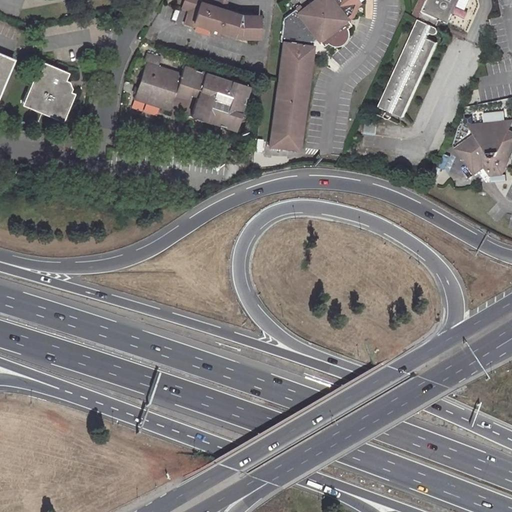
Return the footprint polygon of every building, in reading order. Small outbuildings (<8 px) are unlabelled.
[(184,0),(182,8),(189,10),(184,26),(195,29),(196,25),(208,29),(208,31),(215,33),(216,30),(233,37),(258,37),(259,17),(241,17),(225,11),(226,8),(222,7),(218,6),(220,2),(213,0),(184,0)] [(221,0),(220,0),(220,2),(218,6),(222,7),(226,8),(228,2),(221,0)] [(280,42),(282,42),(309,46),(310,43),(311,40),(313,38),(321,49),(325,46),(330,47),(335,46),(340,44),(344,41),(346,39),(348,35),(349,32),(349,26),(351,25),(347,20),(353,15),(357,5),(356,3),(353,0),(316,0),(309,6),(306,1),(283,19),(280,42)] [(416,21),(378,104),(387,108),(392,110),(401,115),(437,41),(428,37),(430,31),(433,33),(436,32),(438,32),(439,31),(440,29),(440,27),(439,25),(438,24),(440,18),(449,23),(454,12),(462,17),(469,0),(416,0),(409,18),(416,21)] [(309,46),(282,42),(268,147),(298,151),(313,47),(309,46)] [(0,80),(9,61),(7,55),(0,51),(0,80)] [(238,114),(248,87),(231,81),(230,83),(183,66),(180,74),(157,66),(160,58),(145,52),(142,63),(145,64),(132,98),(168,111),(174,95),(188,100),(190,93),(197,96),(189,118),(205,124),(206,121),(234,131),(240,115),(238,114)] [(34,62),(20,98),(22,105),(56,118),(63,115),(71,93),(67,88),(68,85),(61,77),(63,72),(61,69),(39,60),(34,62)] [(392,110),(387,108),(382,112),(382,115),(383,116),(385,118),(387,119),(392,110)] [(503,175),(511,148),(511,130),(508,129),(511,118),(503,119),(503,110),(482,111),(482,121),(466,122),(466,130),(462,142),(454,142),(453,143),(454,160),(468,164),(468,172),(487,171),(487,181),(503,180),(503,175)]
